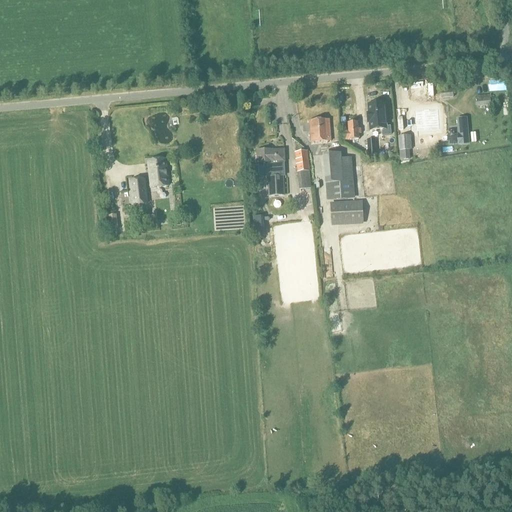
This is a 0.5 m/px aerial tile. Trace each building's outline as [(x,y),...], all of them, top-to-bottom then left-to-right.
[(453,89),(440,90),(441,99),(454,98),(453,89)] [(384,103),(384,92),(368,92),(368,103),(384,103)] [(478,106),(490,105),(489,96),(478,97),(478,106)] [(370,114),(369,114),(370,121),(371,121),(372,128),(384,127),(384,133),(391,132),(391,126),(387,126),(386,107),(370,108),(370,114)] [(435,115),(415,115),(415,132),(423,132),(423,133),(428,133),(428,132),(435,132),(435,115)] [(466,119),(457,120),(459,145),(468,144),(466,119)] [(311,143),(331,142),(329,121),(310,122),(311,143)] [(346,122),(348,137),(359,135),(358,121),(346,122)] [(338,140),(347,139),(347,130),(338,131),(338,140)] [(400,160),(408,159),(407,149),(410,149),(409,136),(398,137),(400,160)] [(368,156),(376,156),(375,141),(367,141),(368,156)] [(272,151),(256,151),(257,165),(269,164),(270,172),(270,177),(267,177),(268,197),(284,196),(284,177),(280,177),(280,171),(285,171),(284,163),(285,163),(284,151),(272,151)] [(300,190),(310,188),(306,151),(295,152),(300,190)] [(338,160),(338,155),(322,156),(326,199),(353,197),(350,159),(338,160)] [(151,189),(168,187),(165,161),(148,163),(151,189)] [(258,166),(250,167),(251,185),(259,184),(258,166)] [(133,206),(147,205),(144,181),(130,182),(133,206)] [(333,225),(363,224),(362,204),(332,205),(333,225)] [(116,215),(106,217),(108,232),(118,231),(116,215)] [(286,286),(286,275),(271,275),(271,285),(286,286)]
